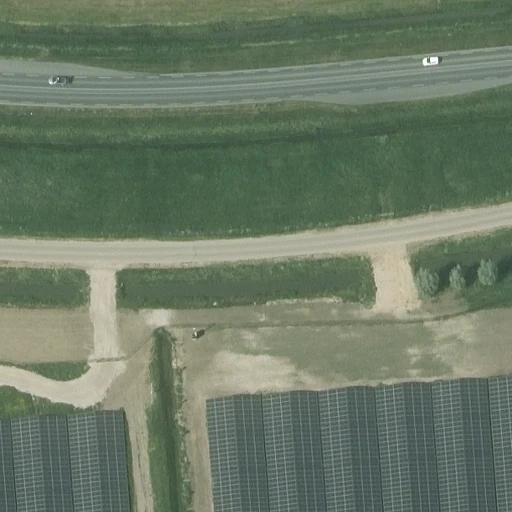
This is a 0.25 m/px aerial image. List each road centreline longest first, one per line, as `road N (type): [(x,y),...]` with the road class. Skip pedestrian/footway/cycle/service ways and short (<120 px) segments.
road 1 (unclassified): [(0,252),(263,250),(511,214)]
road 2 (primary): [(511,63),(177,91),(0,88)]
